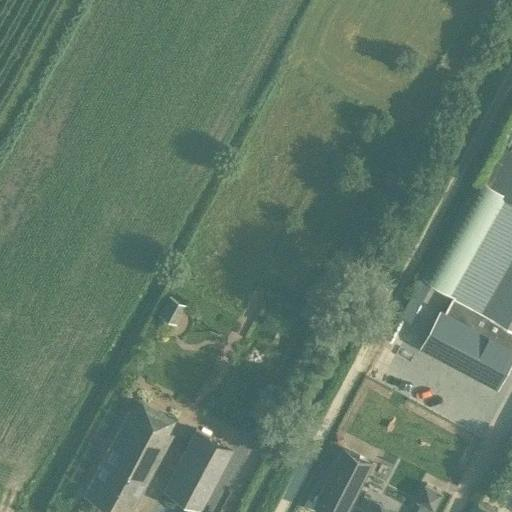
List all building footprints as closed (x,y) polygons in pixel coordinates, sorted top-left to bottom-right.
[(374,164),(367,175),(375,180),(382,168),(374,164)] [(511,200),(501,194),(417,354),(506,400),(511,388),(511,200)] [(167,295),(157,313),(173,322),(183,304),(167,295)] [(120,511),(127,511),(171,431),(129,408),(84,492),(120,511)] [(359,409),(347,431),(370,443),(383,421),(359,409)] [(199,507),(231,447),(196,428),(163,488),(199,507)] [(343,447),(314,504),(329,511),(347,511),(372,463),(343,447)] [(421,501),(416,511),(430,511),(433,507),(434,508),(442,493),(427,485),(419,500),(421,501)] [(496,511),(474,503),(469,511),(496,511)]
